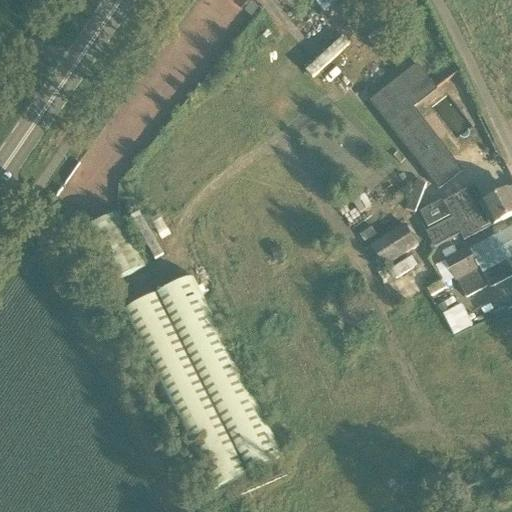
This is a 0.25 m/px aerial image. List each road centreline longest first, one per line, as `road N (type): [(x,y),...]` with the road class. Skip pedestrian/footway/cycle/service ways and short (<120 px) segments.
road 1 (secondary): [(0,173),(120,0)]
road 2 (unclassified): [(511,150),(435,0)]
